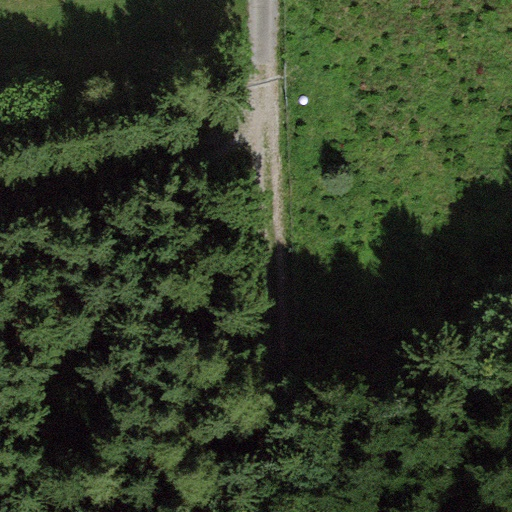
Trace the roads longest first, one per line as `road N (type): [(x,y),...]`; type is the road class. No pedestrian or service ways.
road 1 (track): [(272,511),(284,302),(268,115)]
road 2 (track): [(0,213),(268,115)]
road 3 (track): [(266,42),(0,100)]
